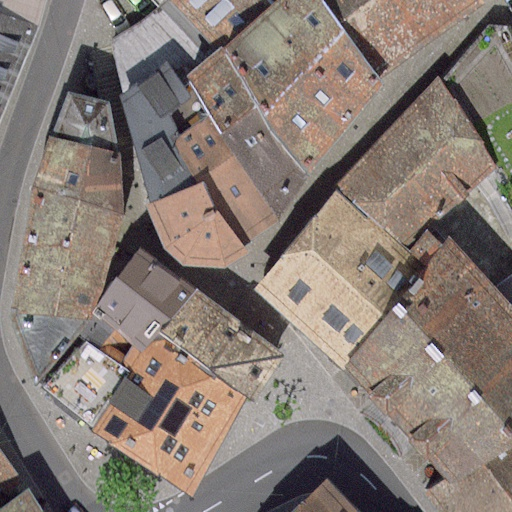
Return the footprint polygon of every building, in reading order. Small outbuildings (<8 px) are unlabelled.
[(37,0),(0,0),(0,20),(28,30),(37,0)] [(289,0),(177,0),(181,4),(228,61),(264,27),(289,0)] [(335,0),(289,0),(264,27),(338,126),(373,70),(335,0)] [(335,0),(373,70),(460,0),(335,0)] [(227,261),(273,212),(199,90),(228,61),(181,4),(112,44),(130,89),(121,95),(163,242),(227,261)] [(0,107),(28,30),(0,20),(0,107)] [(338,126),(264,27),(228,61),(304,172),(338,126)] [(304,172),(228,61),(199,90),(273,212),(304,172)] [(437,87),(337,193),(421,265),(434,249),(416,233),(487,171),(437,87)] [(51,137),(114,150),(106,104),(65,92),(51,137)] [(125,213),(114,150),(51,137),(34,188),(125,213)] [(98,307),(125,213),(34,188),(10,314),(92,316),(98,307)] [(337,193),(262,281),(341,364),(421,265),(337,193)] [(189,284),(139,248),(98,307),(92,316),(140,352),(156,331),(189,284)] [(421,265),(341,364),(430,485),(511,443),(511,332),(434,249),(421,265)] [(275,349),(189,284),(156,331),(244,397),(275,349)] [(36,383),(92,316),(10,314),(36,383)] [(140,352),(92,316),(36,383),(87,428),(140,352)] [(140,352),(87,428),(181,479),(244,397),(156,331),(140,352)] [(511,511),(511,443),(430,485),(450,511),(511,511)] [(347,511),(321,478),(286,511),(347,511)] [(0,511),(18,511),(0,487),(0,511)]
